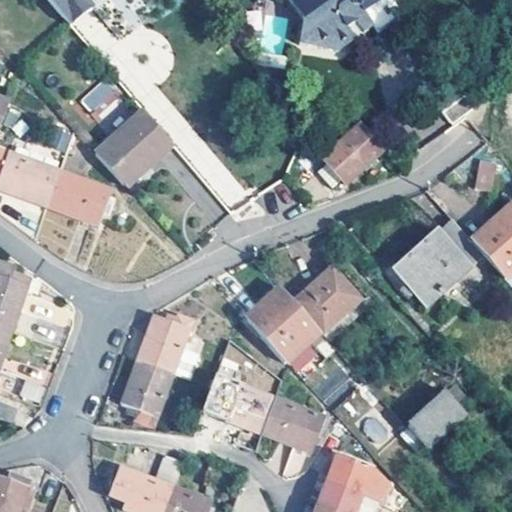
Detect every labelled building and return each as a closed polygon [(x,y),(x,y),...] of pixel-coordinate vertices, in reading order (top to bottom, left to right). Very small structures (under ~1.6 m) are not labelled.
[(47,0),(71,28),(94,8),(89,2),(91,0),(47,0)] [(385,43),(411,24),(394,0),(344,0),(350,8),(344,10),(341,5),(325,3),(323,0),(289,0),(285,3),(304,32),(300,55),(343,61),(360,49),(353,39),(363,32),(371,43),(380,37),(385,43)] [(79,101),(97,120),(122,97),(104,78),(79,101)] [(453,79),(429,97),(438,108),(413,126),(430,150),(455,133),(446,121),(470,104),(453,79)] [(0,99),(0,127),(10,103),(0,99)] [(173,147),(144,112),(96,155),(123,185),(147,163),(151,167),(173,147)] [(181,115),(161,131),(230,213),(249,197),(181,115)] [(384,153),(361,127),(322,160),(327,167),(319,174),(332,190),(340,182),(346,187),(384,153)] [(65,151),(71,134),(54,128),(48,145),(65,151)] [(0,191),(47,208),(61,172),(0,149),(0,191)] [(151,167),(147,163),(123,185),(127,189),(151,167)] [(476,189),(490,192),(495,165),(481,163),(476,189)] [(112,191),(61,172),(47,208),(98,226),(112,191)] [(511,208),(472,243),(483,257),(503,278),(505,280),(511,274),(511,208)] [(483,257),(472,243),(451,220),(394,273),(427,308),(483,257)] [(0,328),(12,333),(31,280),(15,275),(16,269),(0,263),(0,328)] [(292,303),(319,333),(323,337),(363,301),(332,268),(292,303)] [(284,365),(319,333),(292,303),(279,289),(245,322),(284,365)] [(182,350),(193,322),(179,317),(178,320),(168,317),(166,322),(153,318),(137,362),(173,375),(188,381),(198,355),(182,350)] [(0,365),(12,333),(0,328),(0,365)] [(153,430),(173,375),(137,362),(120,407),(125,409),(123,415),(133,419),(132,423),(153,430)] [(227,424),(261,437),(275,401),(214,378),(210,389),(205,403),(228,411),(224,423),(227,424)] [(40,403),(45,386),(24,380),(19,397),(40,403)] [(464,413),(446,392),(406,428),(425,449),(464,413)] [(347,422),(369,408),(360,394),(338,408),(347,422)] [(275,401),(261,437),(309,455),(311,455),(324,418),(275,401)] [(17,409),(0,402),(0,419),(12,424),(17,409)] [(369,418),(360,429),(380,445),(388,434),(369,418)] [(297,479),(305,455),(291,450),(283,474),(297,479)] [(154,482),(172,489),(181,464),(164,457),(154,482)] [(329,484),(362,496),(370,471),(338,459),(331,478),(329,484)] [(123,511),(124,511),(164,511),(172,489),(154,482),(121,469),(110,496),(126,503),(123,511)] [(0,476),(0,511),(18,511),(28,487),(0,476)] [(355,511),(362,496),(329,484),(326,490),(319,510),(323,511),(355,511)] [(206,511),(210,503),(172,489),(164,511),(206,511)] [(237,494),(231,511),(271,511),(273,505),(237,494)]
